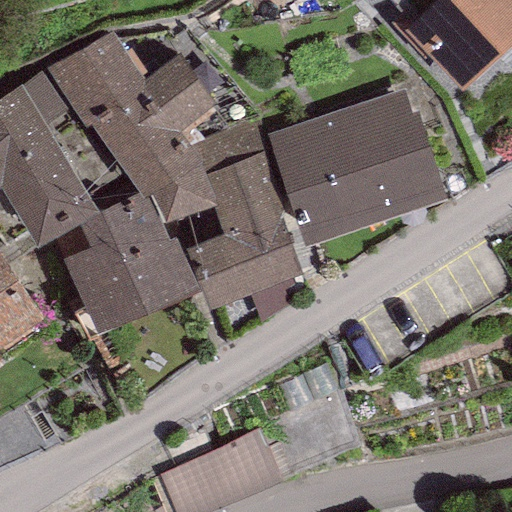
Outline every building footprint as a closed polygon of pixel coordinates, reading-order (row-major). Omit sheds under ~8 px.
[(511,0),(434,0),(409,23),(400,13),(392,21),(425,57),(428,54),(461,89),(511,42),(511,0)] [(113,30),(46,68),(85,126),(92,123),(138,190),(141,196),(150,192),(163,221),(213,205),(216,204),(203,158),(192,144),(184,133),(218,110),(179,54),(147,79),(113,30)] [(41,71),(20,84),(46,124),(67,111),(41,71)] [(46,124),(20,84),(0,96),(0,186),(37,245),(51,236),(99,210),(46,124)] [(402,86),(266,132),(304,246),(446,198),(416,109),(410,111),(402,86)] [(261,121),(192,144),(203,158),(216,204),(213,205),(223,232),(187,248),(209,309),(298,272),(261,121)] [(163,221),(150,192),(141,196),(138,190),(99,210),(51,236),(96,333),(199,290),(175,236),(169,238),(163,221)] [(0,250),(0,347),(44,319),(0,250)] [(158,473),(175,511),(200,511),(280,481),(259,428),(158,473)]
